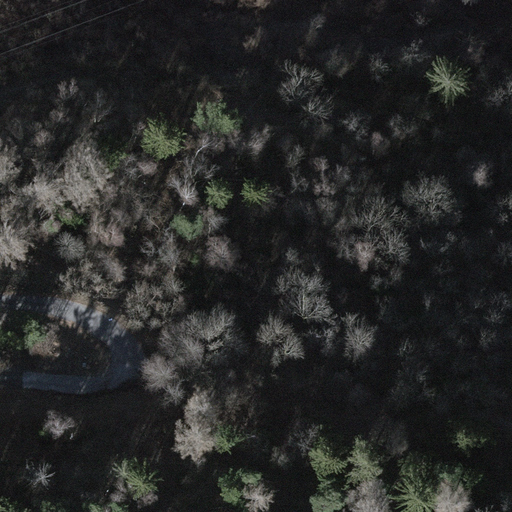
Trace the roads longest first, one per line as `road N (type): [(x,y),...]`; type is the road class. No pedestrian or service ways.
road 1 (motorway): [(0,127),(511,107)]
road 2 (motorway): [(511,2),(0,14)]
